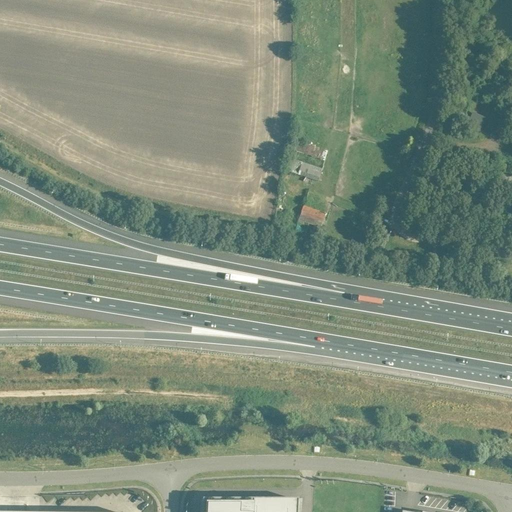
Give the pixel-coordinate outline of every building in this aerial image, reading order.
[(475,113),(469,127),(481,132),(487,118),(475,113)] [(305,154),(325,160),(328,151),(307,145),(305,154)] [(284,170),(318,182),(322,170),(288,159),(284,170)] [(511,175),(504,172),(502,179),(509,182),(507,189),(511,190),(511,175)] [(304,207),(299,220),(321,228),(326,214),(304,207)] [(297,511),(298,501),(283,501),(222,501),(222,502),(207,502),(207,501),(203,501),(203,505),(204,505),(203,511),(297,511)]
